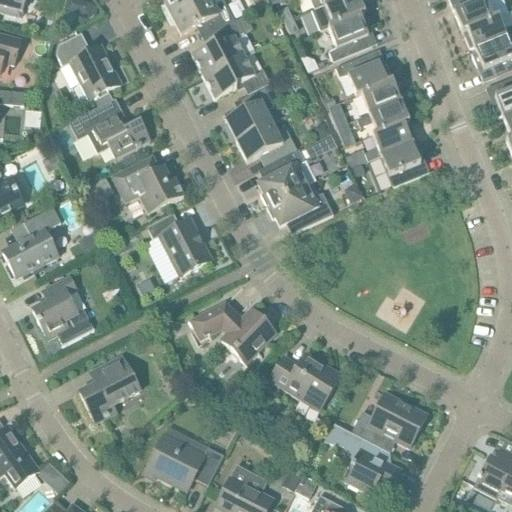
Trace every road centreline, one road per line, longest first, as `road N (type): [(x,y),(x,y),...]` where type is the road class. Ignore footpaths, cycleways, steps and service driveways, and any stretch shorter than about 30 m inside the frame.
road 1 (residential): [(407,0),(509,260),(510,319),(477,405)]
road 2 (residential): [(119,0),(254,265)]
road 3 (residential): [(477,405),(354,343),(254,265)]
road 4 (residential): [(27,385),(74,463),(138,511)]
road 5 (residential): [(420,511),(477,405)]
